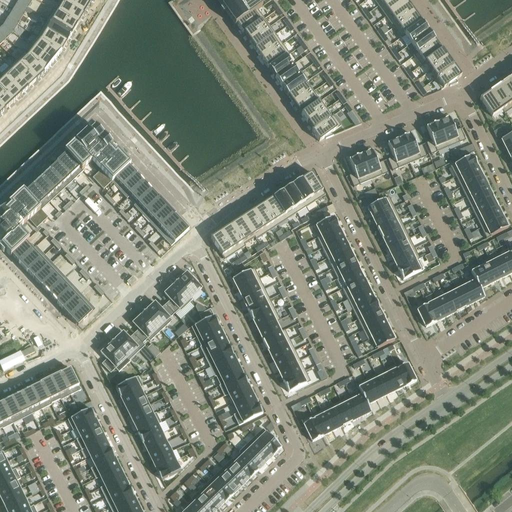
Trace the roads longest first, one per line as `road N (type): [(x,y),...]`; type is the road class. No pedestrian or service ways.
road 1 (residential): [(241,511),(293,462),(294,451),(198,237)]
road 2 (residential): [(424,359),(317,155)]
road 3 (residential): [(78,349),(160,511)]
road 4 (tertiary): [(446,397),(383,441),(307,511)]
road 5 (tertiary): [(323,511),(390,449),(453,407)]
road 6 (residential): [(198,237),(78,349)]
road 7 (residential): [(462,93),(317,155)]
road 8 (residential): [(317,155),(198,237)]
